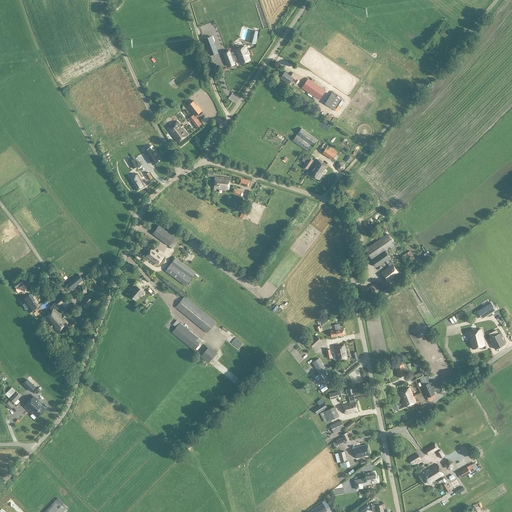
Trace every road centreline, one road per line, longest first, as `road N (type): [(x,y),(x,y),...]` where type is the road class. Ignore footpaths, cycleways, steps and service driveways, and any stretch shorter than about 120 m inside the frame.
road 1 (unclassified): [(381,435),(339,207),(202,159)]
road 2 (unclassified): [(32,448),(70,399),(142,209),(202,159)]
road 3 (unclassified): [(202,159),(309,0)]
road 4 (track): [(138,218),(43,62)]
road 5 (unclassified): [(381,435),(418,420),(511,347)]
road 6 (track): [(230,115),(187,0)]
